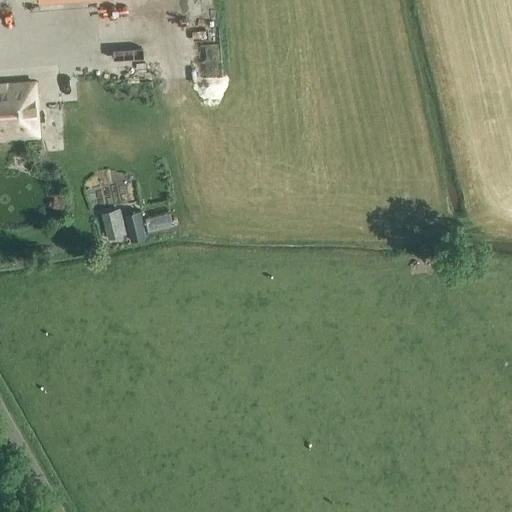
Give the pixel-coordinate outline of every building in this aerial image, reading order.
[(6,0),(11,49),(76,44),(72,0),(6,0)] [(178,0),(179,21),(193,21),(192,0),(178,0)] [(171,53),(172,64),(194,62),(193,52),(171,53)] [(0,136),(40,135),(37,82),(0,83),(0,136)] [(125,216),(130,240),(145,236),(140,212),(125,216)]
